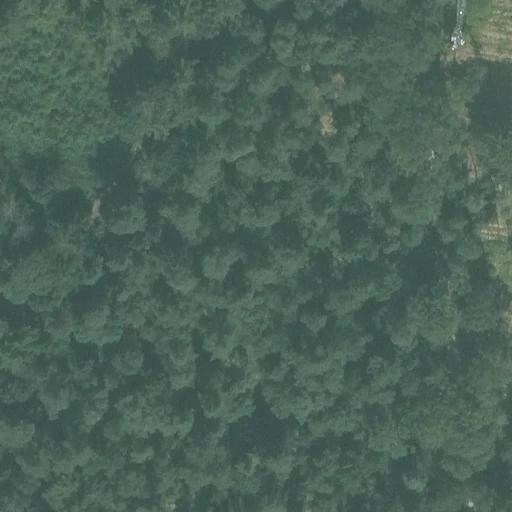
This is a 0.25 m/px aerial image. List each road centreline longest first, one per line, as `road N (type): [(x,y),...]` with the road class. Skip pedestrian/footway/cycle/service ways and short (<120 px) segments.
road 1 (track): [(468,511),(396,0)]
road 2 (track): [(234,0),(0,373)]
